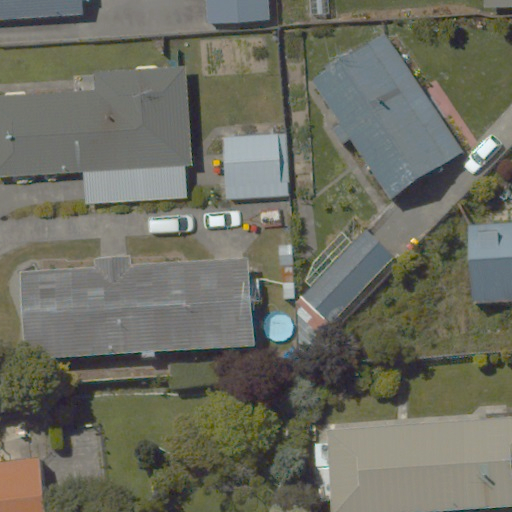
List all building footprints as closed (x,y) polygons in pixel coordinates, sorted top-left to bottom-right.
[(0,0),(0,10),(81,8),(80,0),(0,0)] [(279,20),(277,0),(203,0),(204,24),(279,20)] [(340,141),(352,133),(393,194),(466,145),(389,29),(313,80),(338,118),(329,124),(340,141)] [(84,77),(0,79),(0,165),(81,163),(82,194),(193,190),(188,52),(84,56),(84,77)] [(293,191),(291,122),(217,124),(219,193),(293,191)] [(511,215),(471,216),(472,295),(511,295),(511,215)] [(96,260),(17,262),(20,351),(259,343),(256,256),(134,260),(133,232),(95,233),(96,260)] [(511,411),(327,418),(327,428),(310,429),(312,497),(329,498),(330,508),(511,502),(511,411)] [(0,511),(52,511),(48,433),(0,435),(0,511)]
